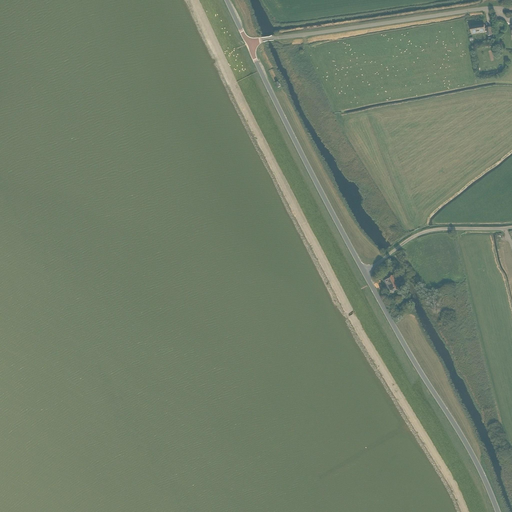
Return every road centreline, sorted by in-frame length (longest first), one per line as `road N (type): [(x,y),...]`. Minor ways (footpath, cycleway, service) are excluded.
road 1 (tertiary): [(497,511),(364,273)]
road 2 (unclassified): [(248,45),(511,8)]
road 3 (tertiary): [(364,273),(248,45)]
road 4 (unclassified): [(511,228),(435,231),(364,273)]
